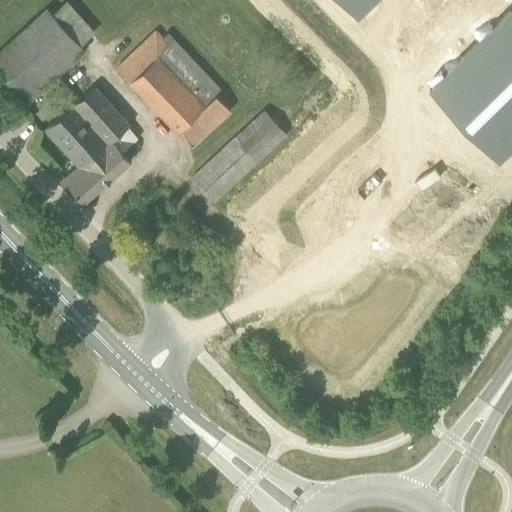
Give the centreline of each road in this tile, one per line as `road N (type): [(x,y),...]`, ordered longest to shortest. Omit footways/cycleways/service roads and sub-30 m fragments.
road 1 (unclassified): [(139,380),(181,339),(0,138)]
road 2 (primary): [(139,380),(0,233)]
road 3 (primary): [(320,505),(185,420)]
road 4 (primary): [(510,376),(407,495)]
road 5 (primary): [(443,511),(510,376)]
road 6 (primary): [(185,420),(271,511)]
